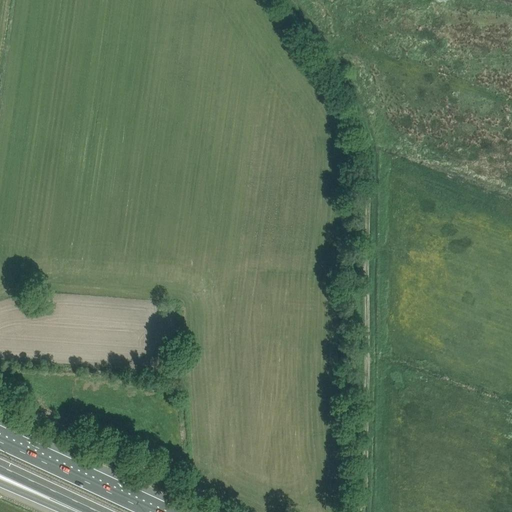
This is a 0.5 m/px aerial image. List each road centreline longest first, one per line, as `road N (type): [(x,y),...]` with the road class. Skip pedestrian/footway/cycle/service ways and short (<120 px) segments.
road 1 (track): [(0,398),(240,511)]
road 2 (motorway): [(150,511),(0,442)]
